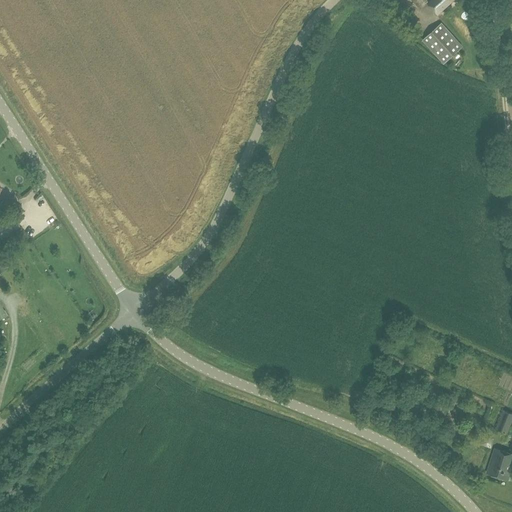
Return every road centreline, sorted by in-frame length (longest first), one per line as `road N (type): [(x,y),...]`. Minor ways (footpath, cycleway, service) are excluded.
road 1 (unclassified): [(474,511),(406,454),(190,361),(133,313)]
road 2 (unclassified): [(133,313),(212,231),(299,42),(334,0)]
road 3 (unclassified): [(133,313),(0,99)]
road 4 (unclassified): [(0,433),(133,313)]
road 5 (track): [(494,0),(511,170)]
